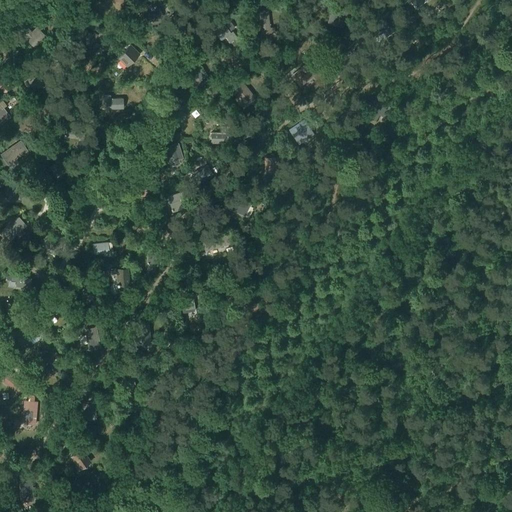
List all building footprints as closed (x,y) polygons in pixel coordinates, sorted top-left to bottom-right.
[(156,0),(137,9),(141,19),(147,17),(149,23),(152,22),(152,23),(153,23),(153,24),(154,24),(155,24),(156,24),(157,24),(158,24),(159,23),(160,22),(160,21),(161,21),(161,20),(161,19),(161,18),(163,17),(156,0)] [(410,0),(419,9),(428,0),(410,0)] [(349,7),(337,4),(331,24),(343,28),(349,7)] [(261,34),(274,33),(273,27),(270,28),(268,10),(258,11),(261,34)] [(379,26),(371,31),(376,38),(383,33),(387,38),(394,32),(385,19),(378,24),(379,26)] [(231,22),(226,25),(230,31),(235,28),(231,22)] [(237,38),(232,31),(230,32),(225,24),(214,31),(221,41),(226,37),(229,43),(237,38)] [(32,32),(27,26),(22,31),(27,37),(26,38),(34,47),(46,36),(38,27),(32,32)] [(84,29),(77,38),(88,47),(97,35),(94,32),(92,35),(84,29)] [(126,67),(137,56),(140,54),(135,48),(131,44),(118,57),(126,67)] [(194,87),(209,79),(199,61),(184,70),(194,87)] [(299,87),(315,75),(307,64),(291,76),(299,87)] [(31,79),(28,81),(35,91),(41,87),(42,89),(51,84),(47,78),(44,80),(37,70),(29,76),(31,79)] [(241,80),(229,89),(236,97),(234,99),(240,107),(253,96),(241,80)] [(111,99),(110,95),(103,96),(103,101),(101,101),(102,106),(104,106),(104,109),(106,109),(123,109),(123,98),(111,99)] [(181,98),(168,108),(176,118),(189,109),(181,98)] [(373,101),(368,109),(372,111),(377,104),(373,101)] [(372,111),(369,117),(377,122),(379,117),(380,116),(387,120),(393,110),(389,107),(387,110),(386,110),(377,104),(372,111)] [(0,122),(1,124),(11,118),(4,107),(2,108),(0,105),(0,122)] [(16,124),(19,128),(23,133),(38,125),(31,114),(16,124)] [(304,120),(289,130),(299,145),(314,135),(304,120)] [(83,138),(83,128),(69,127),(69,130),(67,130),(66,137),(80,138),(83,138)] [(232,144),(232,132),(211,133),(211,143),(232,144)] [(20,140),(0,154),(7,164),(27,151),(20,140)] [(168,148),(165,149),(171,167),(180,164),(179,160),(183,158),(178,143),(167,146),(168,148)] [(55,162),(48,167),(57,178),(65,172),(64,170),(67,168),(55,153),(50,156),(55,162)] [(265,174),(279,173),(278,158),(264,159),(265,174)] [(196,181),(198,184),(215,175),(209,165),(194,174),(189,177),(192,183),(196,181)] [(26,185),(9,179),(3,196),(21,202),(26,185)] [(123,186),(124,198),(141,197),(140,190),(140,185),(140,184),(123,186)] [(184,198),(186,197),(184,191),(167,197),(173,213),(187,208),(184,198)] [(226,195),(221,205),(249,218),(254,208),(251,207),(252,204),(244,200),(243,203),(226,195)] [(9,240),(26,226),(18,217),(2,232),(9,240)] [(225,236),(202,242),(204,252),(232,244),(230,234),(225,236)] [(50,238),(52,242),(54,250),(67,245),(63,237),(56,240),(54,236),(50,238)] [(104,257),(113,256),(112,251),(111,251),(110,248),(108,248),(107,243),(93,244),(94,254),(103,254),(104,257)] [(151,252),(147,252),(146,262),(148,263),(148,265),(160,266),(161,250),(151,249),(151,252)] [(128,268),(111,269),(112,275),(116,275),(117,274),(117,285),(129,284),(128,268)] [(7,275),(7,280),(11,280),(16,281),(15,286),(30,288),(31,278),(12,276),(7,275)] [(85,289),(84,297),(96,299),(96,300),(93,300),(92,304),(104,306),(104,301),(102,301),(104,288),(98,287),(97,290),(85,289)] [(182,297),(180,297),(181,313),(194,311),(193,292),(182,294),(182,297)] [(45,297),(44,312),(57,313),(57,302),(56,301),(56,297),(55,297),(55,294),(48,293),(48,297),(45,297)] [(148,322),(133,324),(135,345),(151,344),(148,322)] [(37,335),(37,334),(36,333),(29,323),(14,333),(21,345),(37,335)] [(85,335),(79,336),(81,345),(87,344),(89,350),(101,348),(98,335),(103,334),(102,327),(97,329),(96,327),(84,330),(85,335)] [(41,372),(55,372),(59,372),(59,355),(56,355),(52,355),(41,356),(41,372)] [(23,385),(11,376),(12,374),(4,368),(0,373),(0,379),(17,393),(23,385)] [(122,388),(135,388),(134,370),(118,371),(118,377),(120,377),(121,383),(122,388)] [(23,408),(22,420),(24,421),(24,424),(35,425),(37,403),(34,402),(28,402),(24,402),(23,408)] [(83,420),(96,420),(95,404),(82,404),(83,420)] [(83,447),(70,457),(76,466),(75,467),(77,471),(91,462),(87,456),(88,454),(83,447)] [(21,502),(34,501),(32,480),(19,481),(21,502)]
